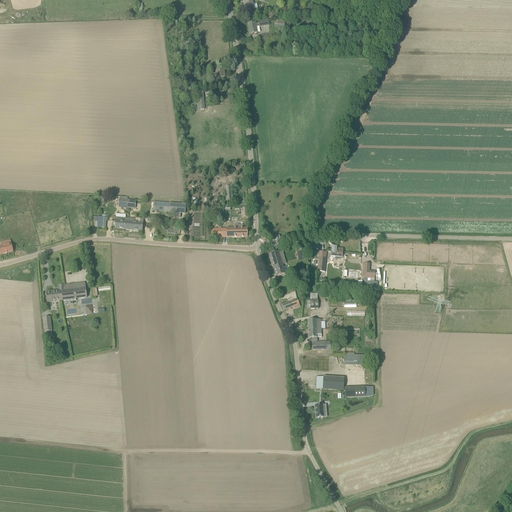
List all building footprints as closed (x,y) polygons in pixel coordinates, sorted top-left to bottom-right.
[(243,0),(243,1),(244,1),(245,7),(244,7),(245,7),(248,6),(249,11),(254,10),(258,9),(258,8),(258,5),(257,4),(253,5),(251,0),(243,0)] [(250,34),(257,33),(256,27),(259,27),(269,26),(268,20),(258,22),(259,23),(256,24),(255,22),(248,24),(249,29),(250,34)] [(211,72),(212,80),(225,78),(223,70),(211,72)] [(196,93),(197,102),(193,103),(194,111),(198,111),(205,110),(203,92),(196,93)] [(120,199),(119,207),(135,209),(136,201),(120,199)] [(153,211),(181,213),(182,205),(154,203),(153,211)] [(136,218),(136,219),(116,218),(115,229),(142,231),(143,219),(136,218)] [(248,238),(247,228),(226,229),(227,238),(248,238)] [(227,238),(226,229),(211,229),(211,238),(227,238)] [(0,255),(13,252),(11,245),(8,245),(7,241),(0,243),(0,255)] [(331,257),(332,257),(335,257),(335,260),(338,260),(339,260),(341,259),(342,258),(343,258),(345,256),(342,254),(343,249),(332,248),(331,257)] [(276,277),(281,275),(285,274),(278,252),(269,255),(276,277)] [(301,252),(297,253),(299,261),(306,259),(306,256),(302,257),(301,252)] [(326,252),(319,252),(318,272),(324,272),(326,252)] [(363,264),(363,273),(364,273),(364,278),(375,279),(375,272),(370,271),(370,264),(363,264)] [(59,292),(58,292),(46,293),(47,303),(87,298),(85,288),(76,290),(75,284),(58,286),(59,292)] [(310,300),(310,309),(311,310),(318,309),(318,300),(310,300)] [(291,302),(282,305),(284,310),(293,307),(291,302)] [(50,318),(43,318),(44,332),(51,331),(50,318)] [(308,320),(309,338),(309,339),(312,339),(312,342),(317,342),(317,338),(321,338),(321,320),(308,320)] [(344,355),(344,365),(365,366),(365,355),(344,355)] [(344,379),(323,377),(317,377),(316,389),(322,390),(343,391),(344,379)] [(374,395),(373,387),(365,388),(365,397),(373,396),(374,395)] [(322,402),(311,404),(312,416),(320,415),(319,410),(322,410),(322,402)]
